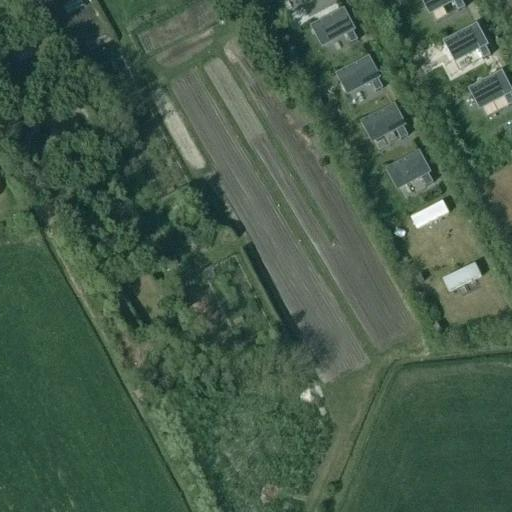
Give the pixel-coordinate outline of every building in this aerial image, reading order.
[(460,2),(463,0),(418,0),(428,19),(453,5),(457,13),(464,10),(460,2)] [(353,34),(356,32),(344,10),(309,29),(321,51),(346,38),(351,46),(357,42),(353,34)] [(485,49),(488,48),(476,25),(441,44),(453,66),(478,53),(482,61),(489,57),(485,49)] [(378,82),(381,81),(369,58),(334,77),(346,99),(371,86),(375,94),(382,90),(378,82)] [(511,98),(511,97),(511,96),(511,90),(503,73),(468,92),(480,114),(505,101),(509,109),(511,106),(511,98)] [(404,130),(407,128),(395,106),(360,125),(372,147),(397,134),(401,142),(408,138),(404,130)] [(429,177),(432,175),(420,153),(385,171),(397,194),(422,180),(426,188),(433,185),(429,177)] [(416,232),(449,215),(442,204),(410,220),(416,232)] [(387,247),(391,255),(396,252),(392,245),(387,247)] [(448,294),(481,278),(475,266),(442,282),(448,294)] [(415,278),(419,286),(423,283),(419,276),(415,278)] [(433,328),(437,336),(441,333),(437,326),(433,328)]
